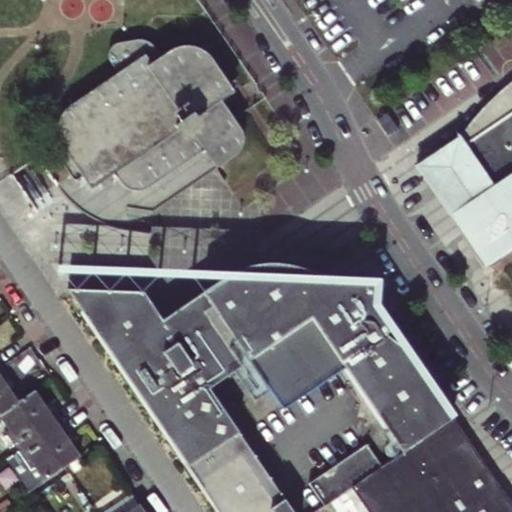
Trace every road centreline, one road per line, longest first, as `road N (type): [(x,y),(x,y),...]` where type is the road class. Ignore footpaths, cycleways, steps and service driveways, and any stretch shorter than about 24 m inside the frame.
road 1 (residential): [(257,0),(319,93),(381,215),(511,396)]
road 2 (residential): [(0,241),(186,511)]
